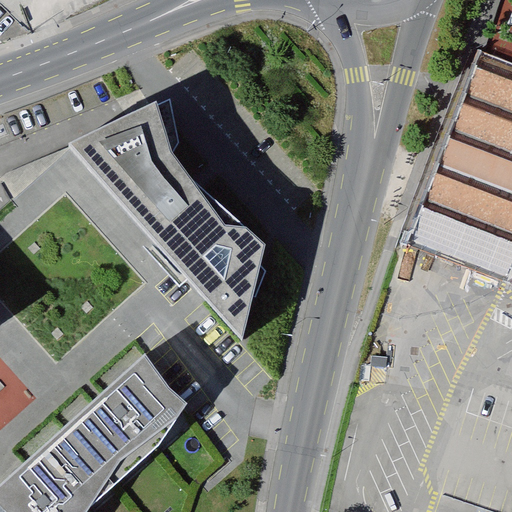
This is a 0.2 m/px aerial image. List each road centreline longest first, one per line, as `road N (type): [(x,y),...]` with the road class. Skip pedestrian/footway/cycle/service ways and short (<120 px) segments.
road 1 (tertiary): [(291,511),(361,185)]
road 2 (tertiary): [(361,185),(386,131),(421,0)]
road 3 (tertiary): [(337,0),(357,74),(361,185)]
road 4 (secondary): [(125,30),(0,78)]
road 5 (secondary): [(125,30),(251,0)]
